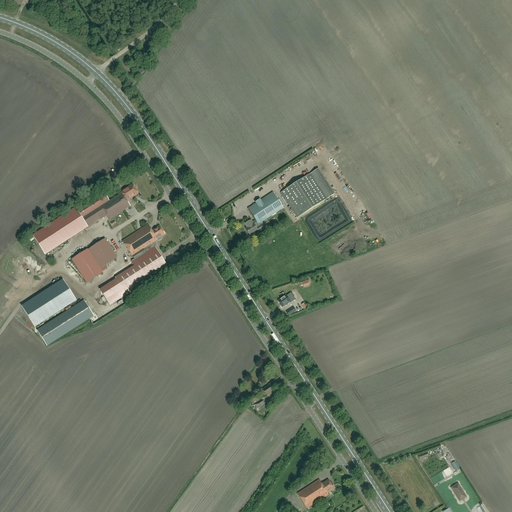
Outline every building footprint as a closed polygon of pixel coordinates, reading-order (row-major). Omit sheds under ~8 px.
[(327,199),(310,174),(281,193),(297,218),(327,199)] [(133,186),(132,187),(131,187),(130,187),(129,187),(128,188),(127,188),(127,189),(127,190),(122,193),(121,192),(121,193),(117,196),(113,198),(113,199),(109,201),(105,194),(77,211),(76,212),(81,219),(82,218),(88,227),(89,228),(107,216),(109,220),(110,220),(114,217),(114,218),(114,217),(118,215),(122,212),(126,209),(126,210),(126,209),(130,207),(130,206),(127,201),(138,194),(133,186)] [(258,225),(261,222),(283,208),(273,192),(248,209),(250,213),(255,220),(258,225)] [(76,212),(77,211),(75,208),(33,236),(45,255),(88,227),(82,218),(81,219),(76,212)] [(258,233),(267,227),(264,223),(262,224),(261,222),(258,225),(255,220),(252,222),(251,220),(244,224),(247,228),(245,229),(249,235),(257,230),(258,233)] [(158,240),(159,241),(161,239),(162,238),(161,237),(165,234),(160,226),(152,231),(148,225),(123,241),(135,260),(113,274),(116,279),(100,290),(110,305),(168,268),(152,243),(157,240),(158,240)] [(100,269),(117,258),(105,239),(88,250),(87,249),(72,259),(86,283),(102,273),(100,269)] [(295,299),(302,295),(297,288),(291,293),(286,296),(286,295),(278,301),(282,307),(290,302),(291,303),(295,300),(295,299)] [(47,346),(93,316),(84,301),(37,331),(47,346)] [(266,396),(272,391),(268,386),(262,390),(259,392),(261,395),(263,394),(265,396),(266,396)] [(256,409),(264,404),(261,400),(257,402),(254,398),(250,400),(256,409)] [(460,469),(455,462),(451,464),(456,472),(460,469)] [(327,493),(331,491),(332,491),(334,490),(334,489),(335,489),(331,483),(331,484),(328,480),(322,484),(319,480),(297,494),(307,509),(328,495),(327,493)] [(459,502),(467,497),(458,484),(451,488),(459,502)]
